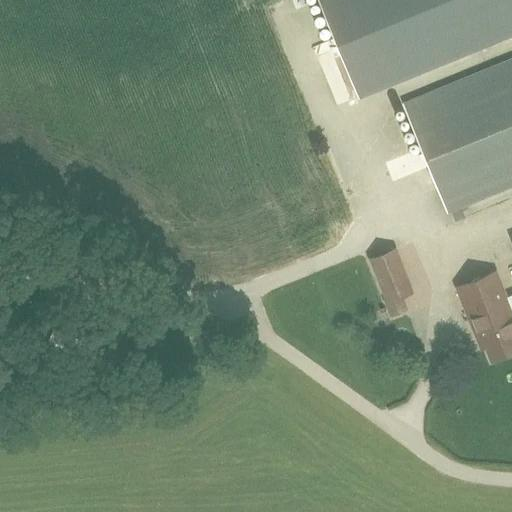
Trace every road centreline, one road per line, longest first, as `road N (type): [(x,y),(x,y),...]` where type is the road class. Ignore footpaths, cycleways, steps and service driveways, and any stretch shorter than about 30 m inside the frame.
road 1 (track): [(0,273),(165,301),(253,330),(437,460),(473,475),(511,478)]
road 2 (unknown): [(218,316),(397,217)]
